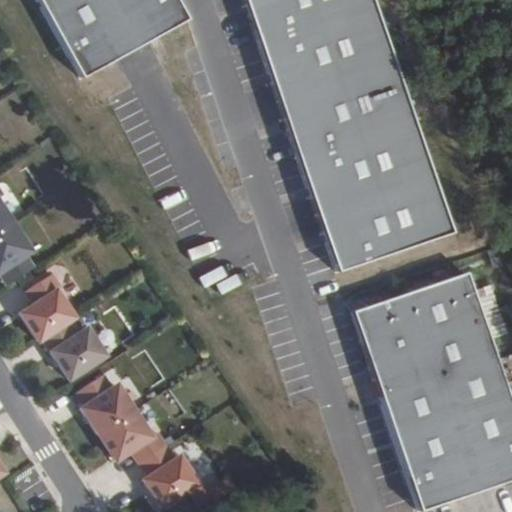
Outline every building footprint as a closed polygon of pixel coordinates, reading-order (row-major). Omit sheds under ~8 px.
[(55,0),(90,62),(195,4),(192,0),(55,0)] [(258,0),(345,257),(460,219),(385,0),(258,0)] [(17,270),(44,252),(36,240),(41,237),(8,182),(12,179),(4,167),(0,169),(0,253),(4,260),(9,257),(17,270)] [(210,283),(220,297),(239,283),(217,252),(201,263),(214,281),(210,283)] [(360,297),(379,353),(389,381),(427,495),(511,466),(511,367),(474,257),(360,297)] [(43,332),(47,329),(76,311),(82,307),(62,279),(66,277),(58,264),(31,281),(39,294),(24,303),(43,332)] [(84,323),(76,311),(47,329),(74,370),(111,347),(92,318),(84,323)] [(389,381),(379,353),(364,357),(374,387),(389,381)] [(136,441),(157,427),(121,374),(117,377),(108,365),(81,383),(90,395),(86,398),(122,450),(136,441)] [(157,419),(175,405),(163,391),(146,404),(157,419)] [(193,414),(202,408),(191,393),(182,399),(193,414)] [(157,427),(136,441),(153,466),(148,469),(167,497),(204,473),(185,444),(180,448),(163,423),(157,427)]
